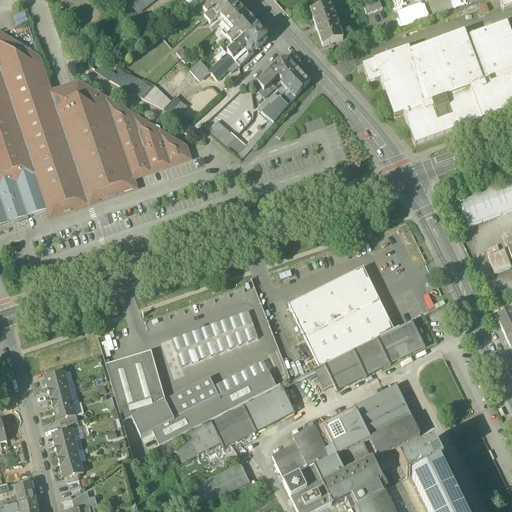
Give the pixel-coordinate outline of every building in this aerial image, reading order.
[(138,0),(129,7),(137,16),(157,0),(138,0)] [(193,11),(199,6),(193,0),(183,0),(183,1),(193,11)] [(222,19),(224,21),(239,7),(232,0),(225,0),(208,16),(200,23),(204,27),(208,23),(210,25),(219,16),(222,19)] [(203,11),(208,16),(225,0),(204,0),(204,1),(205,2),(210,2),(210,5),(203,11)] [(379,0),(375,0),(362,5),(366,16),(383,10),(379,0)] [(511,0),(499,0),(503,11),(511,8),(511,0)] [(310,14),(323,48),(343,41),(330,6),(310,14)] [(221,33),(227,39),(249,18),(239,7),(224,21),(228,26),(221,33)] [(12,18),(15,26),(25,23),(22,14),(12,18)] [(258,28),(249,18),(227,39),(231,44),(238,37),(237,36),(239,35),(244,40),(258,28)] [(211,30),(212,32),(224,21),(222,19),(211,30)] [(511,40),(506,25),(500,27),(511,60),(511,40)] [(490,89),(511,80),(511,60),(500,27),(471,38),(489,86),(490,89)] [(227,56),(233,62),(247,49),(251,54),(252,54),(255,51),(256,52),(266,43),(266,36),(258,28),(244,40),(227,56)] [(416,90),(420,88),(476,67),(466,40),(464,34),(410,54),(404,57),(416,90)] [(0,226),(47,210),(133,181),(190,162),(185,150),(78,84),(73,86),(77,98),(54,105),(50,94),(39,60),(0,36),(0,226)] [(484,88),(489,86),(471,38),(466,40),(476,67),(483,87),(484,88)] [(176,54),(181,60),(186,56),(181,49),(176,54)] [(247,49),(233,62),(239,68),(239,69),(253,56),(252,54),(251,54),(247,49)] [(373,64),(362,68),(364,73),(369,86),(380,82),(394,120),(403,117),(415,148),(481,123),(470,92),(466,83),(424,99),(420,88),(416,90),(404,57),(410,54),(408,50),(402,52),(373,63),(373,64)] [(218,64),(227,56),(223,51),(214,59),(218,64)] [(231,75),(239,68),(233,62),(227,56),(218,64),(209,73),(217,82),(228,72),(231,75)] [(256,85),(264,92),(267,89),(271,85),(269,83),(274,78),(276,81),(278,79),(282,83),(297,70),(288,61),(281,60),(256,85)] [(190,72),(199,83),(209,73),(200,63),(190,72)] [(110,75),(106,80),(109,82),(116,76),(103,66),(100,68),(110,75)] [(95,72),(106,80),(110,75),(100,68),(95,72)] [(268,121),(273,125),(309,83),(297,70),(282,83),(281,85),(285,89),(276,98),(273,95),(258,110),(258,112),(268,121)] [(185,111),(187,109),(175,97),(174,99),(170,103),(154,86),(150,90),(138,83),(131,79),(119,73),(116,76),(109,82),(124,90),(129,93),(140,99),(162,110),(178,118),(185,111)] [(511,80),(490,89),(489,86),(484,88),(483,87),(479,88),(470,92),(481,123),(482,124),(511,112),(511,80)] [(253,89),(264,100),(271,94),(267,89),(264,92),(256,85),(253,88),(253,89)] [(77,98),(73,86),(50,94),(54,105),(77,98)] [(203,111),(194,101),(188,107),(197,116),(203,111)] [(236,156),(242,161),(273,125),(268,121),(245,148),(239,155),(238,154),(236,156)] [(208,132),(236,156),(238,154),(239,155),(245,148),(235,140),(236,139),(217,123),(208,132)] [(511,180),(458,201),(468,229),(511,213),(511,180)] [(137,192),(133,181),(47,210),(50,222),(137,192)] [(511,244),(511,235),(502,238),(504,247),(511,244)] [(504,251),(487,258),(494,276),(511,270),(504,251)] [(288,307),(319,369),(393,332),(363,270),(288,307)] [(495,318),(506,341),(511,337),(511,311),(495,318)] [(173,341),(177,352),(252,325),(248,314),(173,341)] [(254,329),(252,325),(177,352),(178,356),(254,329)] [(334,387),(336,393),(424,350),(430,347),(428,341),(422,344),(413,325),(315,372),(324,391),(334,387)] [(258,341),(254,329),(178,356),(182,367),(258,341)] [(122,422),(131,418),(165,401),(151,353),(106,366),(122,422)] [(263,363),(214,387),(218,397),(268,373),(263,363)] [(45,374),(47,379),(58,376),(57,370),(45,374)] [(152,432),(159,446),(187,433),(276,389),(268,373),(218,397),(173,419),(174,421),(152,432)] [(65,376),(67,386),(73,384),(70,374),(65,376)] [(48,391),(67,386),(65,376),(64,375),(58,376),(47,379),(45,380),(48,390),(48,391)] [(173,419),(218,397),(214,387),(210,379),(165,401),(173,419)] [(74,384),(73,384),(67,386),(70,396),(77,395),(74,384)] [(48,391),(51,402),(70,396),(67,386),(48,391)] [(297,511),(319,511),(346,499),(351,496),(382,491),(387,489),(372,460),(370,461),(363,444),(369,441),(377,458),(420,438),(395,388),(293,438),(296,445),(272,456),(284,481),(283,482),(297,511)] [(104,389),(97,391),(99,398),(106,396),(104,389)] [(282,389),(211,423),(222,445),(223,448),(294,413),(282,389)] [(80,405),(77,395),(70,396),(73,407),(80,405)] [(51,402),(53,412),(73,407),(70,396),(51,402)] [(113,400),(106,402),(110,414),(116,412),(113,400)] [(174,421),(173,419),(165,401),(131,418),(141,437),(152,432),(174,421)] [(81,405),(80,405),(73,407),(76,418),(84,416),(81,405)] [(76,418),(73,407),(53,412),(54,412),(57,423),(59,422),(76,418)] [(60,428),(66,427),(78,424),(76,418),(59,422),(60,428)] [(15,419),(2,422),(7,443),(20,439),(15,419)] [(116,423),(109,425),(111,432),(117,430),(116,423)] [(179,465),(222,445),(211,423),(198,430),(188,434),(191,440),(171,449),(179,465)] [(79,429),(78,424),(66,427),(68,433),(71,432),(79,429)] [(81,429),(79,429),(71,432),(74,442),(80,441),(84,440),(81,429)] [(55,447),(55,448),(74,442),(71,432),(68,433),(52,437),(55,447)] [(115,433),(106,435),(108,442),(117,440),(115,433)] [(189,438),(187,433),(159,446),(150,450),(153,456),(189,438)] [(83,451),(80,441),(74,442),(77,453),(83,451)] [(55,448),(58,458),(77,453),(74,442),(55,448)] [(118,443),(111,445),(113,452),(120,450),(118,443)] [(384,494),(382,491),(351,496),(346,499),(351,508),(355,506),(357,511),(463,511),(441,466),(443,465),(434,445),(399,463),(402,468),(408,481),(397,487),(384,494)] [(86,462),(83,451),(77,453),(80,464),(86,462)] [(58,458),(61,469),(80,464),(77,453),(58,458)] [(83,475),(80,464),(61,469),(64,480),(66,479),(77,476),(83,475)] [(195,486),(203,505),(249,483),(241,464),(195,486)] [(0,479),(2,485),(20,481),(16,466),(4,469),(6,477),(0,479)] [(390,474),(397,487),(408,481),(402,468),(390,474)] [(66,479),(67,485),(79,482),(77,476),(66,479)] [(87,479),(80,481),(82,487),(89,486),(87,479)] [(17,500),(19,506),(36,502),(32,484),(15,488),(17,500)] [(73,508),(74,511),(83,511),(84,511),(83,507),(90,505),(89,501),(87,495),(81,498),(83,503),(79,504),(80,506),(73,508)] [(72,502),(73,508),(80,506),(79,504),(83,503),(81,498),(72,502)] [(95,499),(89,501),(90,505),(91,510),(94,510),(94,511),(98,510),(95,499)] [(0,504),(1,509),(1,510),(14,507),(12,501),(0,503),(0,504)] [(37,511),(36,502),(19,506),(19,511),(37,511)] [(63,504),(64,511),(74,511),(73,508),(72,502),(63,504)]
